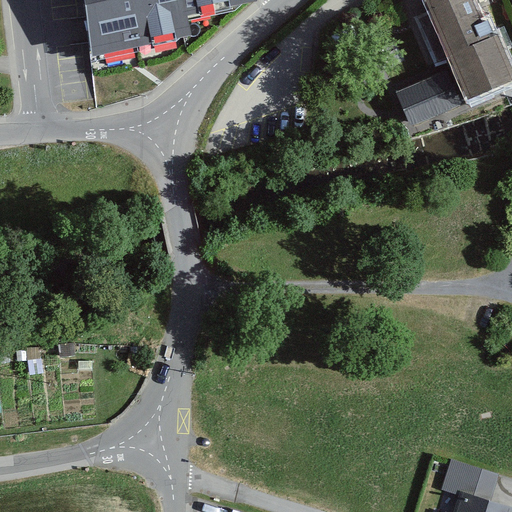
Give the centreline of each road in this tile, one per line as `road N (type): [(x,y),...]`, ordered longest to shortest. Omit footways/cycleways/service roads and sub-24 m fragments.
road 1 (residential): [(185,294),(478,288),(511,297)]
road 2 (residential): [(287,0),(185,97),(165,128)]
road 3 (residential): [(185,294),(165,128)]
road 4 (residential): [(0,469),(150,439)]
road 5 (residential): [(150,439),(184,327),(185,294)]
road 6 (residential): [(300,511),(172,475)]
road 7 (unclassified): [(27,0),(42,132)]
road 8 (residential): [(165,128),(42,132)]
